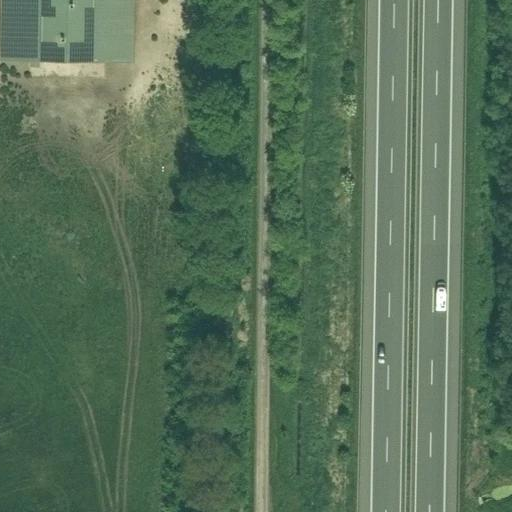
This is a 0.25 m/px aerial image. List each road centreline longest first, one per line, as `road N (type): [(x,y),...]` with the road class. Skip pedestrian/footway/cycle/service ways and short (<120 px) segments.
road 1 (motorway): [(430,511),(440,0)]
road 2 (motorway): [(393,0),(385,511)]
road 3 (track): [(273,0),(268,511)]
